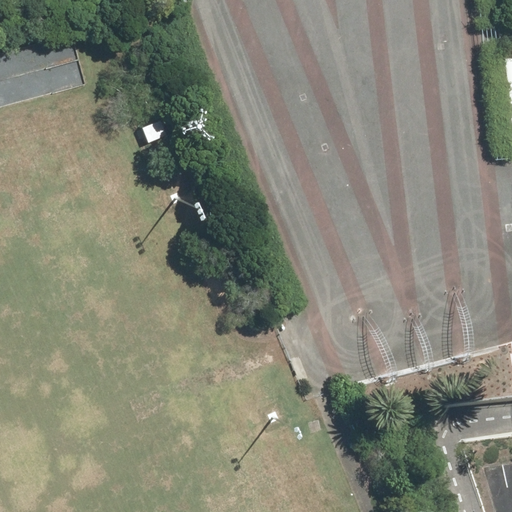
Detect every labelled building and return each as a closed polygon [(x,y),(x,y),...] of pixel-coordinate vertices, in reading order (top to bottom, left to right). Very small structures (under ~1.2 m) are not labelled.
[(404,220),(392,160),(370,165),(383,224),(404,220)] [(171,196),(138,212),(164,267),(180,260),(173,245),(190,237),(171,196)] [(511,331),(511,279),(483,282),(487,334),(511,331)] [(215,306),(185,323),(206,360),(236,344),(215,306)] [(181,395),(141,417),(173,475),(213,453),(181,395)]
